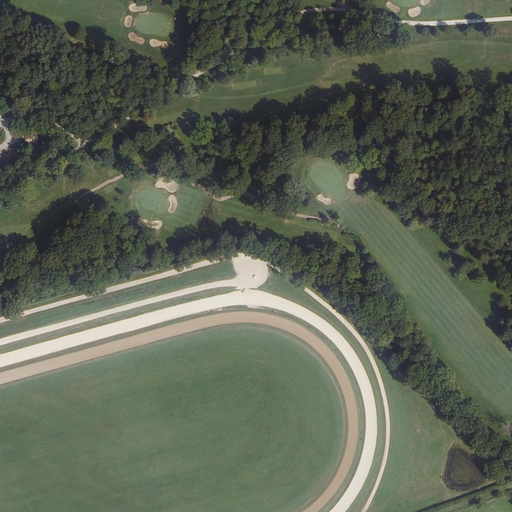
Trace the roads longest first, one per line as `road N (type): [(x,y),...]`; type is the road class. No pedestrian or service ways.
road 1 (track): [(0,319),(236,255),(263,260),(326,305),(372,360),(388,430),(381,473),(362,511)]
road 2 (track): [(0,343),(253,275),(263,260)]
